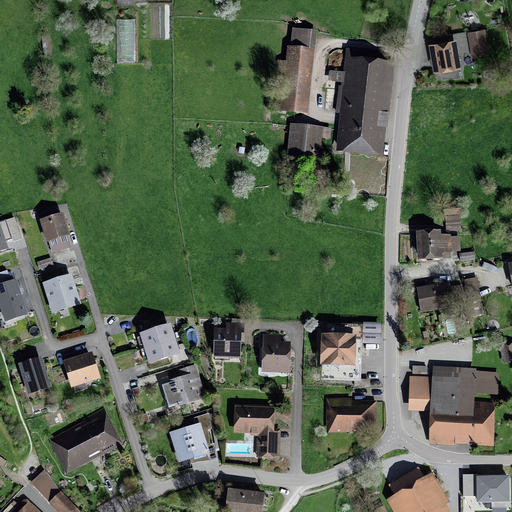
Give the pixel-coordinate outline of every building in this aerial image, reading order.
[(319,33),(293,31),(290,64),(280,63),(276,115),(311,118),(319,33)] [(487,31),(469,34),(474,60),(492,56),(487,31)] [(460,41),(432,45),(437,74),(465,69),(460,41)] [(396,56),(348,51),(338,155),(386,160),(396,56)] [(325,132),(293,127),(288,159),(321,164),(325,132)] [(461,205),(446,205),(446,214),(461,214),(461,205)] [(66,216),(43,223),(50,245),(73,237),(66,216)] [(460,229),(459,217),(445,218),(447,230),(460,229)] [(18,218),(11,220),(14,233),(22,231),(18,218)] [(445,234),(419,235),(419,258),(446,257),(445,234)] [(476,254),(462,256),(463,265),(477,263),(476,254)] [(52,259),(40,262),(42,269),(54,266),(52,259)] [(74,277),(46,286),(55,316),(84,307),(74,277)] [(427,278),(416,280),(417,288),(428,285),(427,278)] [(26,313),(15,281),(0,285),(0,301),(6,320),(26,313)] [(477,281),(465,283),(467,293),(478,291),(477,281)] [(453,284),(419,290),(424,315),(457,309),(453,284)] [(146,348),(176,339),(173,327),(143,336),(146,348)] [(243,330),(217,330),(217,360),(243,360),(243,330)] [(362,338),(325,337),(325,368),(361,369),(362,338)] [(283,338),(265,338),(265,377),(292,377),(292,346),(283,346),(283,338)] [(176,339),(146,348),(152,367),(182,358),(176,339)] [(95,355),(66,364),(75,392),(104,383),(95,355)] [(44,360),(21,367),(31,397),(54,390),(44,360)] [(427,367),(414,367),(413,374),(426,375),(427,367)] [(181,381),(164,386),(171,412),(207,402),(197,368),(179,373),(181,381)] [(434,380),(433,407),(432,448),(497,449),(498,406),(478,405),(478,396),(499,396),(499,375),(476,375),(476,371),(434,370),(434,380)] [(433,407),(434,380),(411,379),(410,406),(433,407)] [(376,403),(332,403),(331,425),(376,426),(376,403)] [(279,410),(239,408),(238,436),(262,438),(260,460),(282,461),(283,433),(278,433),(279,410)] [(107,413),(51,443),(70,477),(125,448),(107,413)] [(203,427),(172,437),(182,468),(213,458),(203,427)] [(46,474),(35,483),(50,500),(61,491),(46,474)] [(431,474),(388,500),(395,511),(449,511),(444,502),(447,500),(431,474)] [(475,475),(463,475),(464,496),(476,496),(475,475)] [(509,501),(508,476),(477,476),(478,501),(509,501)] [(228,493),(218,492),(217,503),(228,504),(228,493)] [(266,511),(269,496),(232,492),(229,511),(266,511)] [(78,511),(64,495),(52,506),(57,511),(78,511)]
